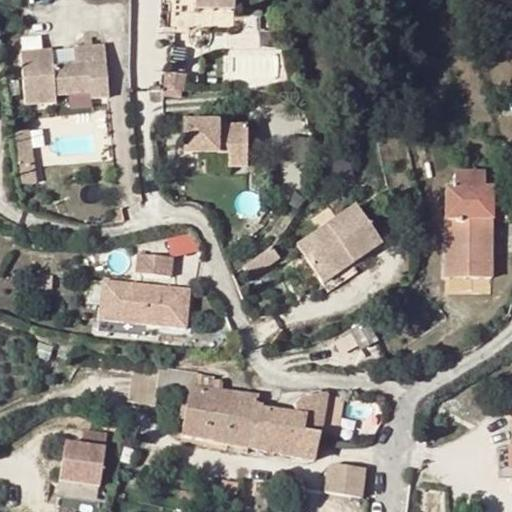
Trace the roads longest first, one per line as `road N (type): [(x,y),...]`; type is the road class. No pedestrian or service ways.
road 1 (residential): [(408,404),(372,386),(279,383),(257,367),(204,230),(180,219),(116,235),(41,229),(3,210),(0,199)]
road 2 (unknown): [(391,437),(301,473),(205,463),(161,440),(119,396)]
road 3 (residential): [(408,404),(511,330)]
